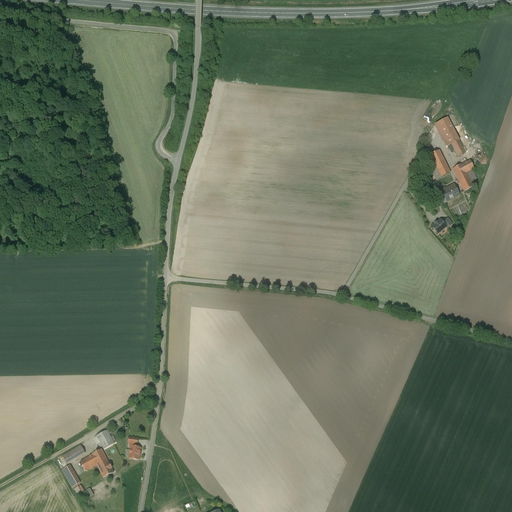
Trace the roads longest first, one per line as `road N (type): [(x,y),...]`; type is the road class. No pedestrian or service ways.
road 1 (primary): [(487,0),(334,13),(74,0)]
road 2 (unclassified): [(168,274),(343,292),(511,337)]
road 3 (unclassified): [(0,15),(172,32),(173,111),(159,149),(178,159)]
road 4 (unclassified): [(168,274),(163,372),(141,511)]
road 5 (track): [(159,394),(0,487)]
road 6 (unclassified): [(199,0),(196,74),(178,159)]
